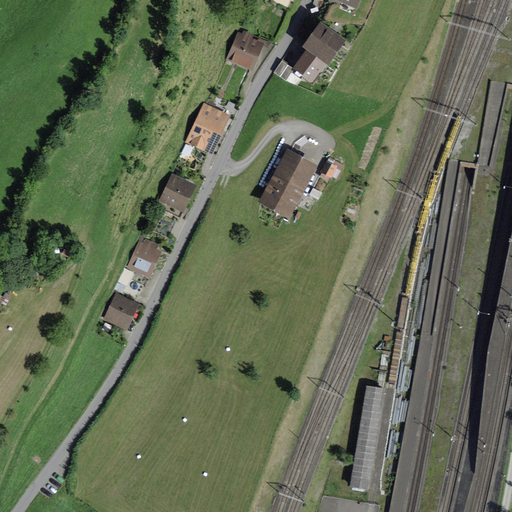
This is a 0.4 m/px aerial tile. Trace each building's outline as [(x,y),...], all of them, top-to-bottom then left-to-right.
[(308,46),(310,47),(327,59),(340,41),(322,28),(308,46)] [(238,32),(226,59),(253,71),(267,40),(244,30),(243,34),(238,32)] [(312,79),(327,59),(310,47),(295,67),(300,71),(298,74),(302,77),(305,74),(312,79)] [(292,72),(294,69),(282,61),(274,73),(286,81),(295,84),(299,78),(292,72)] [(203,107),(187,139),(209,149),(227,110),(214,104),(211,110),(203,107)] [(289,155),(265,199),(287,211),(311,167),(289,155)] [(176,173),(160,207),(162,208),(160,214),(159,213),(152,228),(166,235),(173,220),(164,216),(167,211),(178,216),(191,187),(183,183),(185,177),(176,173)] [(140,245),(131,266),(148,274),(157,252),(152,250),(155,246),(147,242),(145,247),(140,245)] [(117,296),(107,318),(125,327),(135,305),(117,296)] [(368,386),(351,486),(367,488),(383,389),(368,386)]
